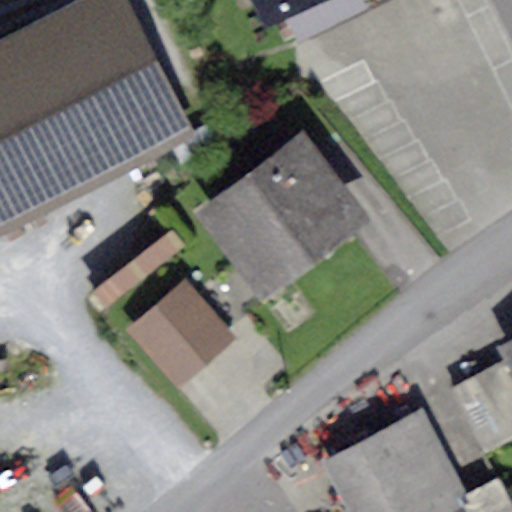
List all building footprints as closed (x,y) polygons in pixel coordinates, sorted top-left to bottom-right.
[(283,0),(298,30),(360,0),(283,0)] [(0,65),(0,201),(163,121),(109,12),(0,65)] [(256,179),(218,209),(266,273),(346,212),(286,132),(244,164),(256,179)] [(140,329),(178,374),(224,335),(186,290),(140,329)] [(511,352),(511,355),(452,387),(485,447),(511,432),(511,352)] [(419,417),(333,461),(360,511),(511,511),(511,505),(497,477),(461,497),(419,417)]
